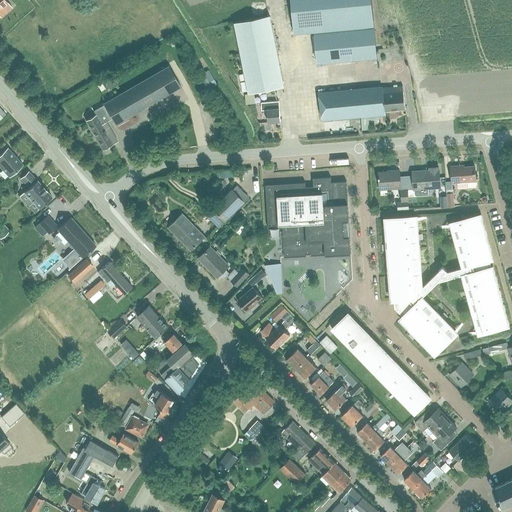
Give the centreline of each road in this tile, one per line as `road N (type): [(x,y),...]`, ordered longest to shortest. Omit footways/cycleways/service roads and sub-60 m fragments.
road 1 (residential): [(502,450),(371,312),(359,145)]
road 2 (residential): [(217,325),(252,337),(419,511)]
road 3 (residential): [(103,200),(155,165),(359,145)]
road 4 (secondary): [(398,511),(259,369),(230,360)]
road 5 (track): [(165,0),(248,129),(249,154)]
road 6 (secondary): [(217,325),(103,200)]
road 7 (secondary): [(103,200),(0,86)]
road 8 (residential): [(359,145),(489,136)]
